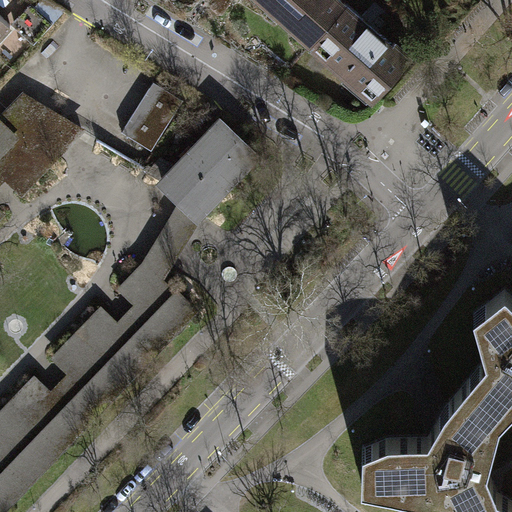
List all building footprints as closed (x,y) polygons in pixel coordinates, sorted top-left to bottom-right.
[(263,0),(312,43),(347,4),(342,0),(263,0)] [(367,22),(347,4),(312,43),(373,97),(411,55),(395,41),(392,44),(367,22)] [(0,42),(16,25),(0,10),(0,42)] [(184,99),(154,80),(122,131),(152,150),(184,99)] [(79,127),(41,104),(31,114),(18,101),(0,119),(0,179),(5,174),(20,188),(79,127)] [(255,152),(222,121),(163,182),(184,203),(196,214),(255,152)] [(167,232),(152,256),(166,263),(181,239),(196,214),(184,203),(167,232)] [(0,507),(193,307),(159,275),(166,263),(152,256),(151,255),(145,264),(146,265),(123,289),(139,304),(118,325),(102,310),(57,358),(73,373),(51,395),(36,380),(0,417),(0,436),(6,442),(0,448),(0,507)] [(487,354),(458,389),(476,404),(480,400),(500,416),(511,404),(511,292),(505,286),(474,310),(487,354)] [(444,400),(434,368),(422,372),(432,404),(444,400)] [(487,465),(500,416),(480,400),(476,404),(458,389),(445,404),(429,433),(389,435),(363,444),(362,483),(423,494),(432,501),(448,511),(478,511),(497,487),(487,465)] [(478,511),(511,511),(511,497),(498,489),(497,487),(478,511)]
